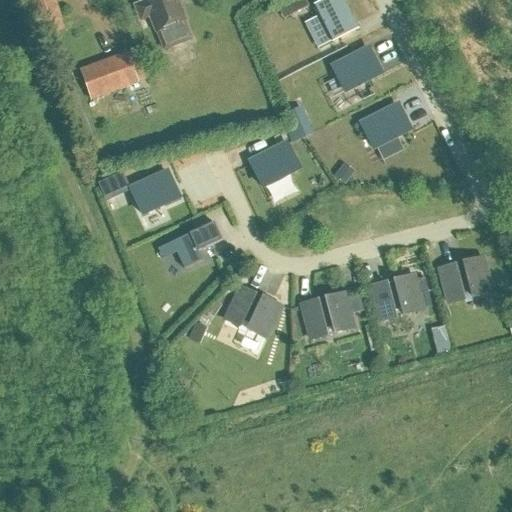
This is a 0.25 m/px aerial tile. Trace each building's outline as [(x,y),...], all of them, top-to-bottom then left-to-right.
[(30,0),(39,26),(58,19),(50,0),(30,0)] [(142,0),(144,3),(137,5),(143,20),(149,18),(155,33),(158,31),(166,50),(190,40),(183,22),(184,21),(175,0),(142,0)] [(304,0),(294,0),(287,4),(292,14),(308,6),(304,0)] [(341,0),(327,0),(314,7),(319,17),(332,42),(332,43),(357,30),(341,0)] [(110,43),(111,56),(125,54),(123,41),(110,43)] [(368,50),(332,68),(344,93),(380,75),(368,50)] [(127,54),(80,70),(92,101),(138,84),(127,54)] [(301,107),(280,116),(291,144),(313,135),(301,107)] [(396,107),(361,125),(373,149),(409,132),(396,107)] [(285,145),(249,164),(262,189),(298,170),(285,145)] [(355,171),(344,162),(335,175),(345,184),(355,171)] [(167,174),(130,190),(142,216),(178,199),(167,174)] [(188,236),(171,243),(176,254),(184,270),(202,262),(198,253),(221,242),(213,224),(188,235),(188,236)] [(471,299),(491,294),(482,259),(462,264),(463,265),(465,272),(456,274),(455,267),(455,266),(439,270),(448,305),(464,301),(463,300),(462,295),(470,293),(471,298),(471,299)] [(386,284),(370,288),(379,323),(395,319),(395,318),(394,318),(393,313),(401,311),(402,316),(402,317),(422,312),(418,296),(427,293),(424,279),(414,281),(413,277),(393,282),(394,283),(396,290),(387,292),(386,285),(386,284)] [(246,332),(265,340),(280,308),(262,299),(261,300),(262,300),(259,307),(251,303),(254,297),(255,296),(240,289),(225,321),(239,328),(240,327),(242,322),(249,326),(247,331),(247,330),(246,332)] [(350,316),(363,313),(359,297),(345,300),(344,295),(325,300),(325,301),(327,308),(319,310),(317,303),(317,302),(302,306),(311,341),(326,337),(326,336),(324,331),(332,328),(334,333),(333,334),(334,335),(353,330),(350,316)] [(199,346),(206,331),(195,325),(188,341),(199,346)]
